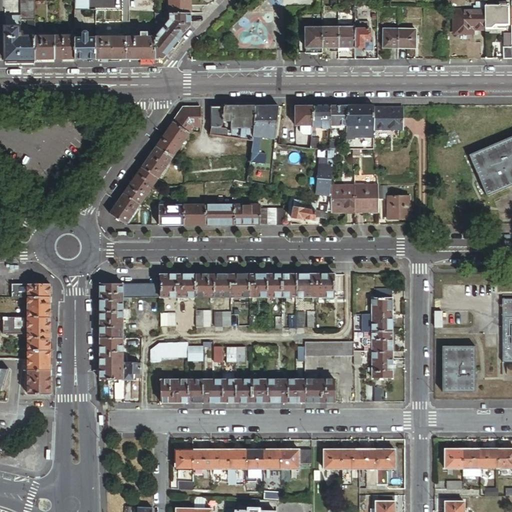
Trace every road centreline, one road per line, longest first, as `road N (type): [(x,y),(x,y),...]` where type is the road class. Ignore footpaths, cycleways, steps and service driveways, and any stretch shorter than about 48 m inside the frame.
road 1 (secondary): [(164,84),(511,82)]
road 2 (residential): [(90,251),(418,247)]
road 3 (residential): [(162,420),(421,418)]
road 4 (tertiary): [(72,506),(74,268)]
road 5 (residential): [(418,247),(421,418)]
road 6 (tertiary): [(164,84),(74,224)]
road 7 (secondary): [(0,86),(164,84)]
